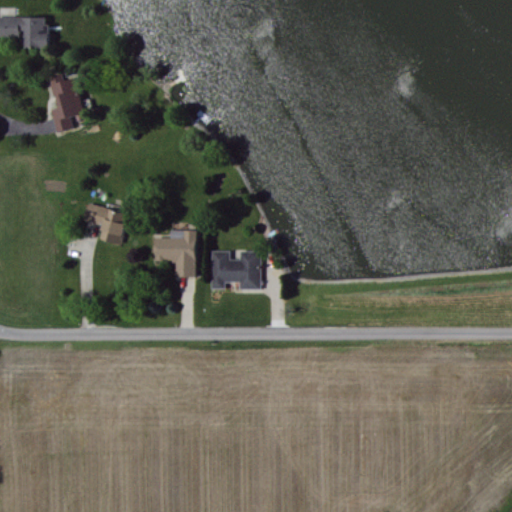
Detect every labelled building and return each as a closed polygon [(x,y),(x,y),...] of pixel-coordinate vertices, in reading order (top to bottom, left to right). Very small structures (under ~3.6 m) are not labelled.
[(43,18),(0,16),(0,37),(21,38),(20,47),(46,48),(47,34),(43,33),(43,18)] [(57,132),(73,128),(69,116),(83,112),(74,78),(64,81),(62,74),(49,77),(54,97),(56,97),(59,108),(51,111),(57,132)] [(119,243),(126,212),(87,203),(83,220),(102,224),(99,238),(119,243)] [(170,237),(154,237),(154,261),(176,261),(176,276),(196,276),(195,230),(170,230),(170,237)] [(260,288),(261,251),(240,251),(240,259),(229,259),(229,251),(212,250),(211,288),(224,288),(224,281),(240,281),(240,288),(260,288)]
